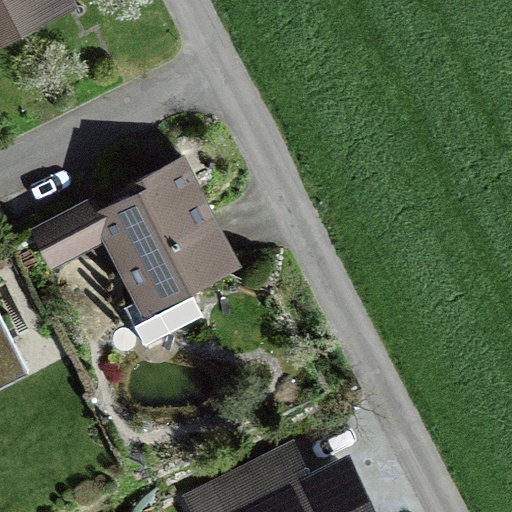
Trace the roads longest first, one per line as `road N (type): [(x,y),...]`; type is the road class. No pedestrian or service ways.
road 1 (residential): [(447,511),(221,53)]
road 2 (residential): [(0,146),(221,53)]
